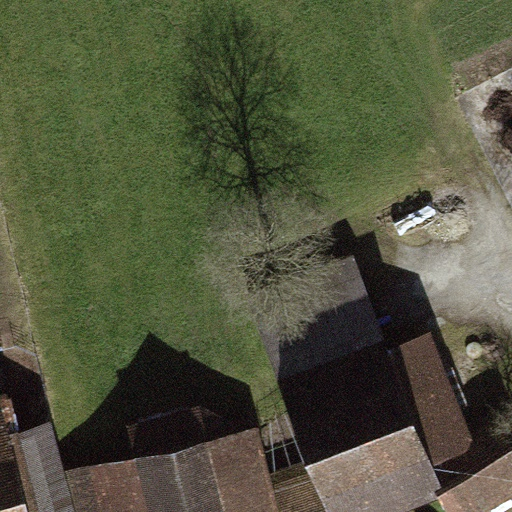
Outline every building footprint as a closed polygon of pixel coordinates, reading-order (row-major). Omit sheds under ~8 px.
[(348,256),(256,291),(337,501),(429,466),(419,439),(459,424),(426,339),(386,354),(348,256)] [(511,451),(495,424),(454,450),(480,491),(511,470),(511,451)] [(65,431),(5,447),(22,511),(118,511),(107,467),(76,475),(65,431)] [(261,511),(243,433),(200,444),(216,511),(261,511)] [(118,511),(216,511),(200,444),(107,467),(118,511)] [(0,511),(22,511),(5,447),(0,448),(0,511)] [(312,473),(278,484),(286,511),(290,511),(321,503),(312,473)]
